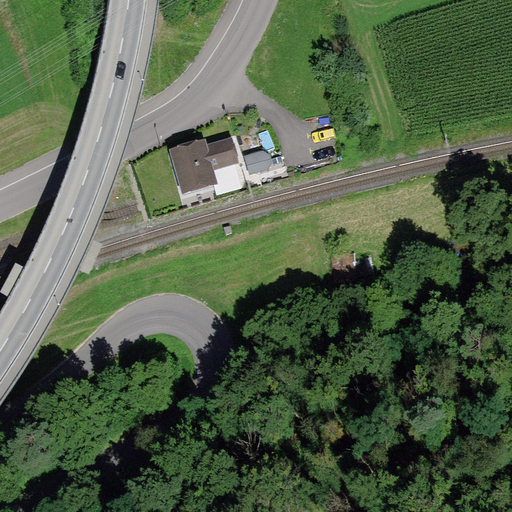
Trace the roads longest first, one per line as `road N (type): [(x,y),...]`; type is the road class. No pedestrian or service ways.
road 1 (unclassified): [(0,421),(135,322),(172,312),(205,334),(210,373),(194,413),(138,454),(9,511)]
road 2 (tertiary): [(0,351),(90,166),(129,0)]
road 3 (unclassified): [(260,0),(221,72),(191,106),(0,204)]
